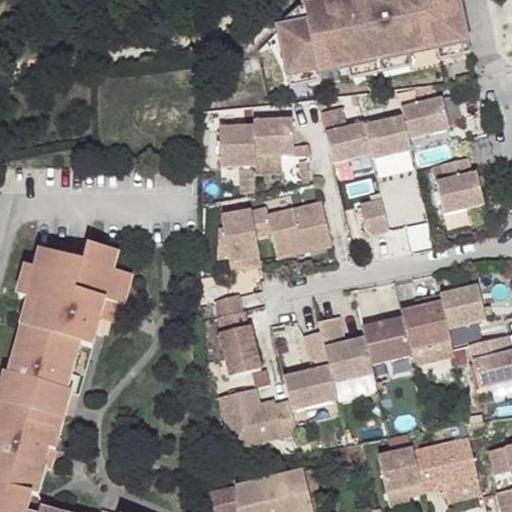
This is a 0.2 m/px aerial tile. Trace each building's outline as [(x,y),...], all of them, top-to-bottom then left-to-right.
[(436,50),(467,43),(457,0),(330,0),(303,6),(307,24),(284,29),(278,31),(288,78),(318,71),(347,65),(347,69),(408,56),(407,52),(436,45),(436,50)] [(307,24),(303,10),(297,11),(283,24),(284,29),(307,24)] [(469,53),(467,43),(436,50),(439,61),(469,53)] [(408,56),(347,69),(350,80),(410,67),(408,56)] [(318,71),(288,78),(290,89),(321,82),(318,71)] [(450,130),(442,99),(418,105),(414,90),(414,89),(412,91),(411,90),(397,94),(403,118),(408,141),(450,130)] [(411,152),(403,118),(364,128),(363,125),(346,129),(341,110),(320,115),(324,134),(332,165),(371,156),(372,160),(411,152)] [(294,147),(293,121),(253,122),(253,128),(255,158),(294,157),(294,147)] [(253,128),(219,129),(221,169),(255,168),(255,158),(253,128)] [(308,146),(294,147),(294,157),(309,156),(308,146)] [(473,175),(469,160),(431,169),(435,184),(436,184),(444,215),(466,210),(484,205),(476,174),(473,175)] [(388,178),(397,225),(428,219),(420,172),(388,178)] [(389,231),(381,200),(360,206),(366,231),(372,236),(389,231)] [(332,247),(321,204),(268,216),(267,210),(251,213),(256,240),(271,237),(277,260),(332,247)] [(466,210),(444,215),(447,229),(470,225),(466,210)] [(256,240),(251,213),(221,218),(224,235),(218,236),(217,261),(228,259),(229,263),(259,257),(256,240)] [(395,252),(433,248),(431,227),(393,231),(395,252)] [(83,263),(39,251),(34,269),(25,268),(18,298),(28,300),(0,403),(0,511),(56,511),(41,508),(39,511),(27,511),(32,495),(38,497),(46,466),(44,466),(49,450),(56,452),(63,422),(59,421),(80,345),(91,349),(100,319),(105,302),(122,306),(130,277),(112,271),(116,253),(88,245),(83,263)] [(259,257),(229,263),(231,273),(261,267),(259,257)] [(487,321),(478,287),(439,296),(441,303),(448,331),(487,321)] [(238,295),(218,300),(217,318),(242,312),(238,295)] [(117,305),(105,302),(100,319),(113,323),(117,305)] [(451,343),(441,303),(416,309),(415,303),(399,307),(401,314),(410,352),(451,343)] [(261,371),(251,328),(248,328),(244,311),(242,312),(217,318),(222,335),(219,335),(230,378),(261,371)] [(411,357),(401,314),(385,318),(386,323),(362,328),(364,339),(371,367),(411,357)] [(371,367),(364,339),(345,343),(338,318),(318,323),(321,334),(329,367),(334,386),(373,375),(371,367)] [(329,367),(321,334),(305,338),(310,360),(315,361),(317,370),(329,367)] [(511,349),(508,337),(468,347),(479,390),(511,381),(511,349)] [(451,343),(410,352),(411,357),(414,367),(454,358),(451,343)] [(334,386),(329,367),(317,370),(284,378),(290,401),(292,412),(337,401),(334,386)] [(290,401),(275,405),(274,401),(260,405),(256,390),(219,399),(232,451),(298,436),(290,401)] [(469,439),(412,452),(421,485),(423,494),(444,489),(478,479),(469,439)] [(511,511),(511,447),(489,453),(494,477),(511,473),(511,476),(511,490),(497,495),(501,511),(511,511)] [(412,452),(412,450),(378,457),(386,494),(421,485),(412,452)] [(323,511),(314,469),(204,497),(203,511),(234,511),(236,511),(323,511)] [(478,479),(444,489),(448,505),(482,496),(478,479)] [(421,485),(386,494),(390,508),(410,504),(408,498),(423,494),(421,485)]
